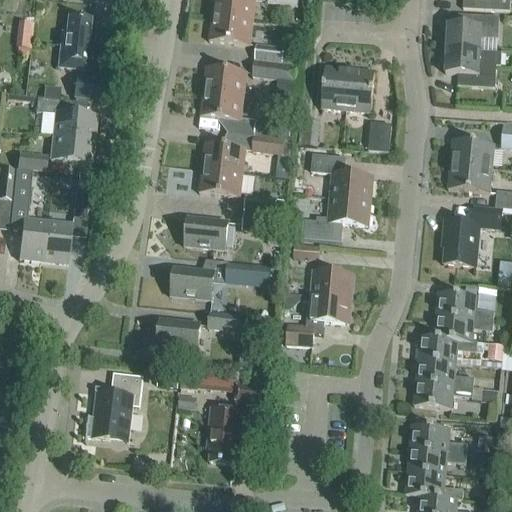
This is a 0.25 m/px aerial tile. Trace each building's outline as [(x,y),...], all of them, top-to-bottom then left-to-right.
[(254,26),(256,2),(240,0),(214,0),(212,21),(254,26)] [(268,0),(267,7),(297,11),(298,0),(268,0)] [(463,0),(463,12),(509,14),(510,0),(463,0)] [(500,20),(476,19),(461,18),(460,30),(449,30),(448,53),(482,54),(482,41),(500,42),(500,20)] [(93,40),(88,40),(90,23),(68,21),(66,37),(62,36),(58,71),(89,74),(93,40)] [(251,50),(254,26),(212,21),(209,45),(251,50)] [(19,25),(16,50),(30,52),(33,26),(30,26),(19,25)] [(254,64),(283,67),(284,53),(256,50),(254,64)] [(297,54),(284,53),(283,67),(295,68),(297,54)] [(460,77),(460,89),(497,91),(498,69),(502,69),(503,55),(482,54),(448,53),(447,76),(460,77)] [(254,66),(252,81),(294,86),(296,71),(254,66)] [(321,113),(345,116),(349,74),(325,72),(321,113)] [(206,73),(203,96),(244,101),(247,78),(206,73)] [(349,74),(345,116),(369,118),(373,76),(349,74)] [(100,84),(76,81),(74,101),(97,103),(99,88),(100,84)] [(43,102),(60,104),(61,91),(45,89),(43,102)] [(244,101),(203,96),(200,120),(241,125),(244,101)] [(96,120),(66,117),(67,105),(36,102),(35,116),(55,118),(53,138),(93,143),(96,120)] [(288,145),(290,129),(256,124),(254,141),(288,145)] [(317,151),(319,126),(306,125),(303,150),(317,151)] [(387,158),(390,130),(370,128),(367,156),(387,158)] [(511,151),(511,131),(502,130),(500,150),(511,151)] [(53,138),(50,165),(91,169),(93,143),(53,138)] [(292,146),(288,145),(254,141),(252,156),(278,160),(289,161),(292,146)] [(452,145),(450,169),(491,173),(493,149),(452,145)] [(206,147),(203,172),(244,177),(247,153),(206,147)] [(45,176),(46,161),(19,158),(17,172),(45,176)] [(278,160),(275,182),(288,183),(290,161),(289,161),(278,160)] [(331,179),(329,202),(368,206),(370,183),(340,179),(342,163),(311,160),(310,177),(331,179)] [(0,201),(10,202),(12,171),(0,169),(0,201)] [(491,173),(450,169),(447,194),(488,197),(491,173)] [(244,177),(203,172),(200,196),(241,201),(244,177)] [(24,204),(27,174),(15,173),(13,203),(24,204)] [(85,220),(88,191),(76,190),(73,219),(85,220)] [(511,197),(496,196),(494,212),(511,214),(511,197)] [(246,198),(244,215),(274,220),(277,203),(246,198)] [(316,223),(315,227),(304,226),(302,245),(337,249),(339,229),(365,232),(368,206),(329,202),(325,224),(316,223)] [(472,212),(471,227),(444,225),(442,254),(446,254),(444,270),(476,272),(479,232),(498,234),(500,215),(472,212)] [(244,217),(242,233),(271,237),(273,220),(244,217)] [(43,264),(47,223),(21,220),(17,261),(43,264)] [(184,249),(184,250),(226,254),(226,253),(225,253),(228,228),(229,228),(229,226),(187,222),(187,223),(188,224),(185,249),(184,249)] [(47,223),(43,264),(66,266),(69,225),(47,223)] [(314,264),(315,252),(293,250),(292,262),(314,264)] [(228,267),(227,283),(257,286),(269,287),(271,271),(258,270),(228,267)] [(170,299),(170,300),(213,304),(213,303),(211,303),(214,278),(215,278),(215,277),(173,272),(173,274),(174,274),(172,299),(170,299)] [(312,276),(309,301),(349,305),(352,280),(312,276)] [(437,298),(435,320),(492,326),(493,317),(473,315),(475,301),(437,298)] [(307,325),(306,334),(312,334),(312,337),(324,339),(325,327),(347,329),(349,305),(309,301),(307,325)] [(211,317),(209,333),(239,336),(240,323),(240,320),(211,317)] [(458,346),(458,345),(471,346),(472,334),(492,336),(492,326),(435,320),(433,342),(433,343),(434,343),(458,346)] [(158,352),(198,356),(201,328),(161,324),(158,352)] [(312,337),(312,334),(306,334),(285,331),(283,349),(310,352),(312,337)] [(476,346),(471,346),(458,345),(458,346),(434,343),(433,343),(433,342),(419,341),(417,364),(455,368),(456,356),(475,358),(476,346)] [(503,365),(504,349),(489,347),(488,355),(487,364),(503,365)] [(251,356),(250,370),(260,371),(261,357),(251,356)] [(417,364),(415,387),(472,393),(473,382),(454,381),(455,368),(417,364)] [(88,420),(85,447),(86,447),(87,441),(91,442),(127,446),(132,410),(140,411),(144,381),(114,377),(112,393),(96,391),(95,396),(98,396),(94,421),(88,420)] [(179,392),(180,381),(161,379),(159,389),(179,392)] [(199,379),(198,391),(236,392),(237,381),(199,379)] [(182,383),(181,393),(197,394),(198,385),(182,383)] [(239,387),(236,409),(258,411),(261,389),(239,387)] [(472,393),(415,387),(413,411),(451,414),(453,401),(471,402),(472,393)] [(472,393),(471,402),(471,404),(481,405),(482,393),(472,393)] [(482,393),(481,405),(496,407),(497,395),(482,393)] [(191,414),(192,400),(179,399),(177,412),(191,414)] [(240,440),(242,416),(211,412),(206,453),(210,453),(209,467),(233,469),(236,440),(240,440)] [(411,431),(409,454),(466,459),(467,449),(448,448),(449,434),(411,431)] [(495,442),(479,440),(477,457),(493,458),(495,442)] [(466,459),(409,454),(407,476),(445,480),(446,468),(465,469),(466,459)] [(491,461),(477,460),(476,473),(490,475),(491,461)] [(418,501),(419,500),(442,502),(442,503),(456,505),(462,505),(463,495),(444,493),(445,480),(407,476),(405,500),(418,501)] [(442,502),(419,500),(418,501),(416,511),(455,511),(456,505),(442,503),(442,502)]
